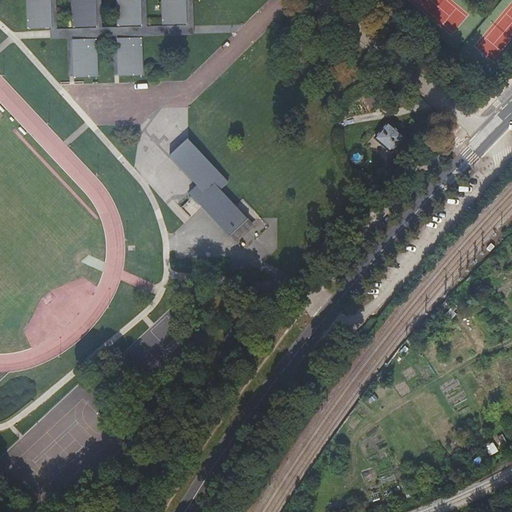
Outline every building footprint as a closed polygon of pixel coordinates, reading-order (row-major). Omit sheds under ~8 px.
[(53,0),(30,0),(31,28),(54,27),(53,0)] [(97,0),(75,0),(76,26),(98,26),(97,0)] [(144,0),(122,0),(123,25),(145,24),(144,0)] [(187,0),(167,0),(168,23),(188,23),(187,0)] [(145,38),(123,39),(123,72),(146,72),(145,38)] [(99,40),(76,40),(78,74),(99,74),(99,40)] [(385,133),(369,154),(388,169),(404,149),(385,133)] [(188,137),(170,155),(196,185),(190,191),(233,237),(250,221),(221,190),(229,182),(188,137)]
